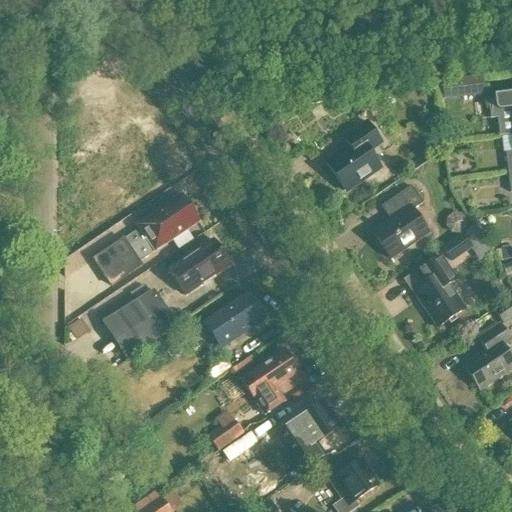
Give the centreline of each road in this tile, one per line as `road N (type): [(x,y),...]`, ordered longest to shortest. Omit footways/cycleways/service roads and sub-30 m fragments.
road 1 (residential): [(42,511),(41,0)]
road 2 (residential): [(511,487),(469,460),(255,142),(233,120),(206,130)]
road 3 (tertiary): [(462,511),(206,130)]
road 4 (tertiary): [(206,130),(130,0)]
